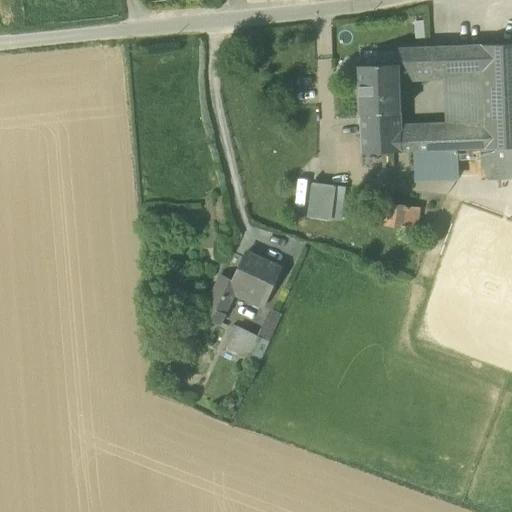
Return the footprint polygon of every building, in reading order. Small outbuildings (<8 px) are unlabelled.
[(511,44),(481,45),(482,71),(484,128),(485,148),(511,146),(511,44)] [(448,73),(482,71),(481,45),(447,47),(448,73)] [(447,47),(430,48),(431,73),(448,73),(447,47)] [(396,50),(396,64),(398,64),(398,75),(431,73),(430,48),(396,49),(396,50)] [(364,51),(364,65),(396,64),(396,50),(364,51)] [(359,66),(361,114),(362,153),(401,151),(400,131),(400,113),(398,75),(398,64),(396,64),(364,65),(359,66)] [(482,71),(448,73),(450,129),(484,128),(482,71)] [(480,148),(485,148),(484,128),(450,129),(400,131),(401,151),(413,151),(457,149),(480,148)] [(511,175),(511,146),(485,148),(480,148),(481,177),(511,175)] [(457,149),(413,151),(414,178),(458,176),(457,149)] [(308,216),(329,219),(334,186),(312,183),(308,216)] [(345,188),(334,186),(329,219),(341,221),(345,188)] [(376,225),(401,229),(404,207),(379,203),(376,225)] [(420,209),(404,207),(401,229),(417,231),(420,209)] [(241,299),(261,308),(279,269),(246,254),(233,282),(221,277),(214,291),(231,299),(233,295),(241,299)] [(202,316),(213,321),(217,315),(218,316),(223,318),(231,299),(214,291),(202,316)] [(270,309),(257,337),(260,339),(269,342),(281,314),(270,309)] [(228,348),(248,357),(260,339),(257,337),(237,328),(233,326),(227,340),(231,342),(228,348)] [(260,339),(248,357),(259,363),(269,342),(260,339)]
